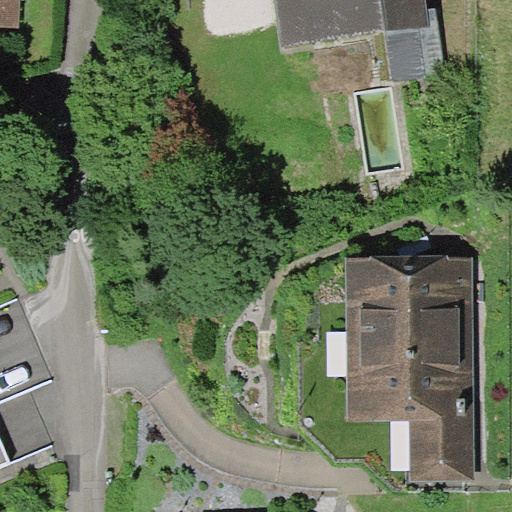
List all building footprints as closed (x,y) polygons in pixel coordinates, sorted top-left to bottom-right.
[(0,0),(0,27),(19,28),(19,0),(0,0)] [(275,0),(281,42),(388,28),(430,23),(428,9),(427,0),(275,0)] [(440,8),(428,9),(430,23),(388,28),(394,81),(448,74),(440,8)] [(474,257),(346,257),(347,419),(409,419),(410,481),(475,480),(474,257)] [(0,470),(12,465),(0,436),(0,470)]
